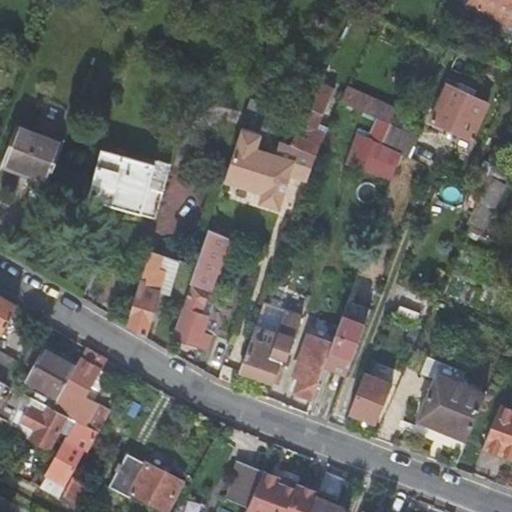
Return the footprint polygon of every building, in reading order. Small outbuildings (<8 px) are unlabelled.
[(511,0),(469,0),(465,9),(479,15),(477,18),(509,32),(511,25),(511,0)] [(461,95),(456,92),(447,88),(430,124),(471,142),(487,106),(461,95)] [(297,134),(290,147),(294,149),(315,159),(322,143),(324,139),(311,133),(320,113),(310,108),(297,134)] [(247,114),(242,128),(260,136),(280,143),(290,147),(297,134),(247,114)] [(400,158),(408,162),(418,141),(388,127),(379,147),(400,158)] [(242,128),(223,184),(262,196),(259,206),(278,212),(289,177),(306,183),(315,159),(294,149),(290,147),(280,143),(274,158),(255,151),(260,136),(242,128)] [(28,184),(45,190),(62,147),(16,129),(1,167),(31,178),(28,184)] [(347,165),(389,180),(397,159),(355,144),(347,165)] [(157,213),(169,172),(102,152),(88,202),(108,207),(110,200),(157,213)] [(219,238),(207,232),(194,270),(171,340),(205,352),(210,338),(201,335),(206,319),(200,317),(208,293),(213,278),(214,279),(227,241),(219,238)] [(168,299),(178,264),(148,254),(142,273),(143,273),(125,327),(145,339),(157,295),(168,299)] [(17,308),(0,297),(0,334),(2,335),(17,308)] [(302,318),(263,304),(250,342),(240,368),(238,374),(271,385),(276,371),(282,373),(302,318)] [(324,368),(345,376),(369,312),(347,304),(344,313),(332,345),(327,359),(324,368)] [(327,359),(332,345),(309,337),(295,373),(301,375),(294,394),(312,400),(324,368),(327,359)] [(66,385),(75,368),(42,350),(26,381),(58,399),(66,385)] [(105,361),(85,350),(75,368),(66,385),(84,397),(99,371),(105,361)] [(0,381),(6,385),(18,364),(0,353),(0,381)] [(84,397),(93,403),(108,376),(99,371),(84,397)] [(363,375),(348,415),(376,425),(392,385),(363,375)] [(448,434),(467,442),(486,396),(437,376),(418,421),(440,430),(448,434)] [(0,439),(8,427),(11,422),(18,426),(15,431),(49,450),(67,417),(52,409),(6,385),(0,394),(0,439)] [(58,399),(52,409),(67,417),(76,422),(86,427),(98,406),(93,403),(84,397),(66,385),(58,399)] [(98,406),(86,427),(97,433),(109,412),(98,406)] [(511,410),(500,406),(483,448),(511,459),(511,410)] [(8,427),(15,431),(18,426),(11,422),(8,427)] [(86,427),(76,422),(39,490),(58,500),(84,450),(87,451),(97,433),(86,427)] [(108,489),(128,499),(130,495),(161,511),(166,511),(182,483),(146,464),(145,466),(126,455),(120,466),(117,465),(113,472),(116,474),(108,489)] [(248,507),(264,473),(237,460),(236,461),(237,461),(226,498),(248,507)] [(309,511),(317,494),(264,473),(248,507),(245,511),(309,511)] [(317,494),(309,511),(348,511),(342,509),(344,504),(338,501),(339,500),(319,491),(317,494)]
